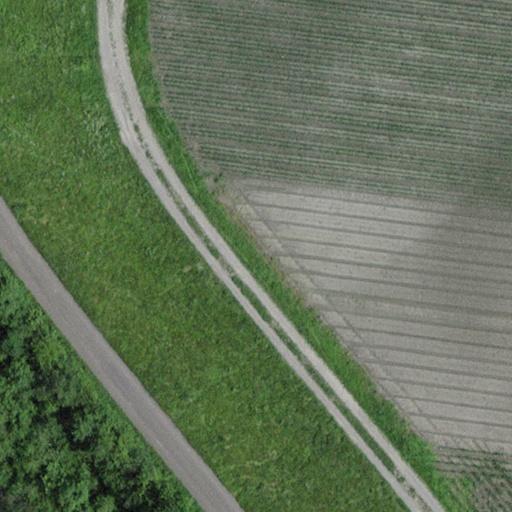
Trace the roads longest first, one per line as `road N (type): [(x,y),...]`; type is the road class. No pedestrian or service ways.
road 1 (track): [(444,511),(164,163),(130,89),(119,0)]
road 2 (track): [(0,197),(242,511)]
